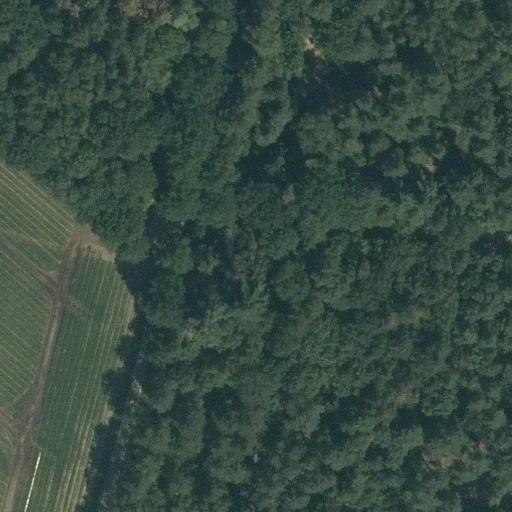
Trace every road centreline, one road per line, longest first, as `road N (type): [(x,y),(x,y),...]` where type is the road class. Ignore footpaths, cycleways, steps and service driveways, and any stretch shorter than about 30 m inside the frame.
road 1 (track): [(179,206),(511,235)]
road 2 (unclassified): [(176,215),(99,511)]
road 3 (track): [(235,0),(176,215)]
